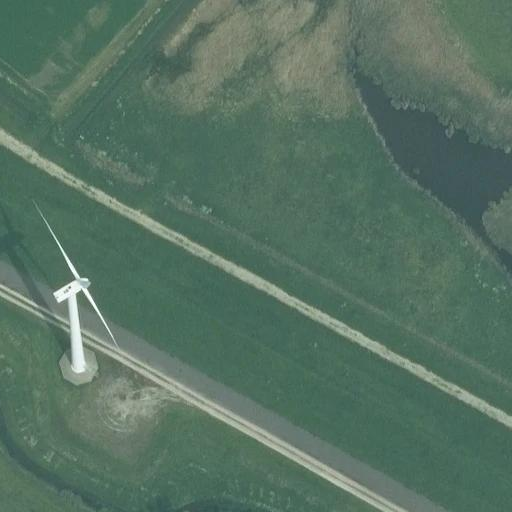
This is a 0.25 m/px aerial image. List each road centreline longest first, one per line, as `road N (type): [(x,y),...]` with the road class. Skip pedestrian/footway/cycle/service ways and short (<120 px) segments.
road 1 (track): [(0,134),(36,162),(511,420)]
road 2 (track): [(0,265),(441,511)]
